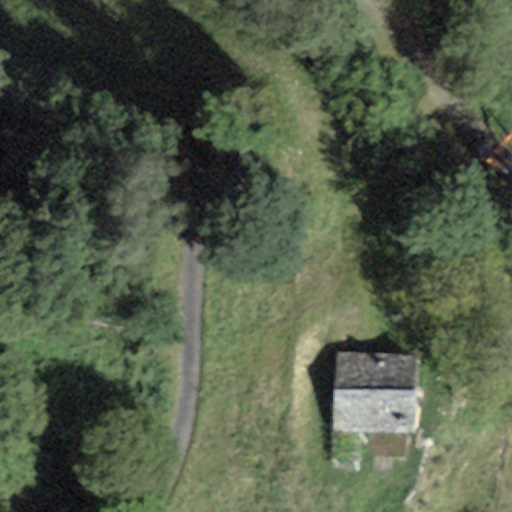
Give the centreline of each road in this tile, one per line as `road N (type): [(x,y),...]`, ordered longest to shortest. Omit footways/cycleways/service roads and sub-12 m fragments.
road 1 (track): [(0,92),(152,149),(194,189),(201,252),(184,436),(146,511)]
road 2 (track): [(511,171),(443,101),(380,0)]
